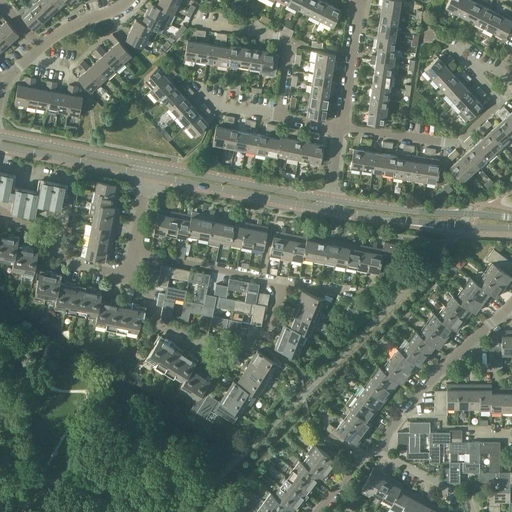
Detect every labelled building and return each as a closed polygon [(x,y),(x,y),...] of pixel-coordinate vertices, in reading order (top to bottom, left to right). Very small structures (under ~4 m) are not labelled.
[(52,0),(38,0),(38,1),(50,15),(59,7),(52,0)] [(178,4),(170,0),(159,0),(157,5),(167,11),(173,14),(178,4)] [(288,0),(287,4),(298,9),(302,0),(288,0)] [(317,0),(302,0),(298,9),(310,15),(317,0)] [(329,4),(320,0),(317,0),(310,15),(321,20),(329,4)] [(382,0),(381,10),(399,12),(400,0),(382,0)] [(456,13),(462,0),(449,0),(445,8),(456,13)] [(474,1),(471,0),(462,0),(456,13),(465,18),(474,1)] [(50,15),(38,1),(30,8),(42,22),(50,15)] [(474,1),(465,18),(475,23),(483,6),(474,1)] [(151,2),(147,12),(163,20),(167,11),(157,5),(151,2)] [(329,4),(321,20),(333,26),(341,10),(329,4)] [(483,6),(475,23),(483,27),(484,27),(493,11),(483,6)] [(42,22),(30,8),(21,15),(34,29),(42,22)] [(381,10),(379,22),(397,25),(399,12),(381,10)] [(493,11),(484,27),(485,28),(494,32),(503,16),(493,11)] [(163,20),(147,12),(142,22),(152,28),(158,31),(163,20)] [(511,21),(511,20),(503,16),(494,32),(504,37),(511,21)] [(152,28),(142,22),(136,19),(131,29),(148,37),(152,28)] [(0,26),(0,29),(11,42),(19,34),(7,20),(0,26)] [(379,22),(377,35),(395,37),(397,25),(379,22)] [(11,42),(0,29),(0,46),(2,49),(11,42)] [(148,37),(131,29),(126,39),(143,48),(148,37)] [(110,48),(123,62),(130,55),(132,57),(133,56),(124,47),(112,33),(109,37),(115,44),(110,48)] [(395,37),(377,35),(376,47),(378,48),(393,50),(395,37)] [(196,60),(199,42),(188,40),(185,59),(196,60)] [(209,44),(199,42),(196,60),(206,62),(209,44)] [(220,46),(209,44),(206,62),(217,64),(220,46)] [(123,62),(110,48),(106,52),(99,45),(96,48),(117,72),(118,72),(115,69),(123,62)] [(239,65),(242,47),(231,45),(230,47),(227,66),(228,66),(230,66),(231,68),(235,68),(236,67),(238,67),(239,65)] [(220,46),(217,64),(227,66),(230,47),(220,46)] [(252,48),(242,47),(239,65),(249,67),(252,48)] [(117,72),(96,48),(92,51),(99,58),(94,63),(107,76),(114,70),(117,72)] [(263,50),(252,48),(249,67),(260,69),(263,50)] [(371,55),(371,59),(394,62),(396,50),(393,50),(378,48),(377,55),(371,55)] [(263,50),(260,69),(271,70),(271,69),(276,70),(278,58),(273,57),(274,52),(263,50)] [(315,62),(337,66),(337,61),(334,61),(335,54),(317,51),(315,62)] [(449,63),(453,59),(449,55),(445,58),(449,63)] [(432,78),(446,65),(438,57),(424,70),(432,78)] [(394,62),(371,59),(370,63),(375,64),(374,72),(392,75),(394,62)] [(83,60),(80,63),(101,86),(102,86),(99,83),(107,76),(94,63),(90,67),(83,60)] [(337,66),(315,62),(313,73),(331,76),(332,70),(336,70),(337,66)] [(101,86),(80,63),(76,66),(83,73),(78,77),(89,90),(90,91),(98,84),(101,87),(101,86)] [(446,65),(432,78),(440,86),(453,73),(446,65)] [(153,88),(166,76),(157,66),(144,78),(153,88)] [(392,75),(374,72),(373,85),(390,87),(392,75)] [(330,82),(331,76),(313,73),(312,84),(330,87),(333,87),(334,83),(330,82)] [(453,73),(440,86),(447,94),(461,81),(453,73)] [(25,108),(31,77),(26,76),(25,85),(18,84),(14,102),(25,104),(24,108),(25,108)] [(166,76),(153,88),(150,91),(158,100),(161,98),(175,86),(166,76)] [(31,77),(25,108),(26,108),(26,105),(36,107),(40,88),(34,87),(36,78),(31,77)] [(40,88),(36,107),(46,108),(45,112),(46,112),(52,81),(48,80),(46,89),(40,88)] [(57,82),(52,81),(46,112),(47,112),(47,109),(57,111),(61,92),(55,91),(57,82)] [(468,89),(461,81),(447,94),(454,102),(468,89)] [(67,94),(61,92),(57,111),(67,113),(67,116),(73,85),(69,84),(67,94)] [(332,92),(333,87),(330,87),(312,84),(310,94),(328,97),(329,91),(332,92)] [(78,86),(73,85),(67,116),(68,116),(69,113),(79,115),(83,97),(76,95),(78,86)] [(373,85),(371,97),(389,100),(390,87),(373,85)] [(170,107),(183,95),(175,86),(161,98),(170,107)] [(475,97),(468,89),(454,102),(462,110),(475,97)] [(310,94),(308,105),(326,108),(327,103),(328,97),(310,94)] [(178,116),(191,105),(183,95),(170,107),(178,116)] [(389,100),(371,97),(369,110),(387,112),(389,100)] [(483,105),(475,97),(462,110),(469,118),(483,105)] [(191,105),(178,116),(186,126),(200,114),(191,105)] [(326,108),(308,105),(306,116),(325,119),(326,108)] [(387,112),(369,110),(367,123),(385,125),(387,112)] [(200,114),(186,126),(195,135),(208,124),(200,114)] [(511,135),(511,123),(506,116),(498,124),(510,137),(511,135)] [(510,137),(498,124),(490,131),(502,145),(510,137)] [(224,146),(227,128),(216,126),(213,144),(224,146)] [(238,130),(227,128),(224,146),(234,149),(238,130)] [(248,132),(238,130),(234,149),(245,151),(248,132)] [(490,131),(482,138),(494,152),(502,145),(490,131)] [(248,132),(245,151),(255,153),(259,134),(248,132)] [(270,136),(259,134),(255,153),(266,155),(270,136)] [(270,136),(266,155),(277,157),(277,154),(280,138),(270,136)] [(280,136),(280,138),(277,154),(288,156),(291,138),(280,136)] [(302,140),(291,138),(288,156),(298,159),(302,140)] [(482,138),(474,145),(486,159),(494,152),(482,138)] [(312,142),(302,140),(298,159),(309,161),(312,142)] [(324,144),(312,142),(309,161),(320,163),(324,144)] [(474,145),(466,153),(478,166),(486,159),(474,145)] [(362,169),(364,150),(353,149),(350,167),(362,169)] [(375,152),(364,150),(362,169),(372,171),(375,152)] [(386,154),(375,152),(372,171),(383,172),(386,154)] [(397,155),(393,174),(393,176),(404,178),(408,155),(397,153),(397,155)] [(466,153),(458,160),(470,174),(478,166),(466,153)] [(397,155),(386,154),(383,172),(393,174),(397,155)] [(418,156),(408,155),(404,178),(415,180),(418,156)] [(418,156),(415,180),(425,181),(429,158),(418,156)] [(429,158),(425,181),(437,183),(439,170),(440,160),(429,158)] [(470,174),(458,160),(449,167),(462,181),(470,174)] [(0,197),(9,199),(9,198),(13,199),(11,211),(35,216),(37,204),(61,209),(66,185),(41,180),(39,192),(16,187),(15,188),(11,187),(13,174),(0,171),(0,197)] [(95,192),(119,196),(121,185),(97,181),(95,192)] [(116,207),(119,196),(95,192),(93,202),(116,207)] [(116,207),(96,203),(94,215),(117,219),(120,208),(116,207)] [(165,234),(170,210),(158,208),(154,232),(165,234)] [(180,212),(170,210),(165,234),(175,236),(180,212)] [(191,215),(187,235),(198,237),(203,214),(192,211),(191,215)] [(180,212),(175,236),(187,238),(187,235),(191,215),(180,212)] [(203,214),(198,237),(209,239),(214,216),(203,214)] [(117,219),(94,215),(92,225),(115,230),(117,219)] [(214,216),(209,239),(220,241),(224,218),(214,216)] [(235,220),(224,218),(220,241),(231,243),(235,220)] [(246,222),(235,220),(231,243),(241,245),(246,222)] [(246,222),(241,245),(252,247),(257,224),(246,222)] [(268,226),(257,224),(252,247),(263,250),(268,226)] [(92,225),(90,236),(113,240),(115,230),(92,225)] [(280,257),(285,233),(274,231),(269,254),(280,257)] [(0,262),(3,263),(9,233),(3,232),(3,233),(0,232),(0,262)] [(13,265),(19,237),(14,236),(14,234),(9,233),(3,263),(13,265)] [(296,235),(285,233),(280,257),(291,259),(296,235)] [(307,234),(307,237),(303,257),(314,260),(319,236),(307,234)] [(307,237),(296,235),(291,259),(302,261),(303,257),(307,237)] [(90,236),(88,246),(111,251),(113,240),(90,236)] [(319,236),(314,260),(325,262),(329,238),(319,236)] [(22,275),(29,240),(19,238),(19,237),(13,265),(12,273),(22,275)] [(329,238),(325,262),(335,264),(340,241),(329,238)] [(29,240),(22,275),(34,277),(41,242),(29,240)] [(340,241),(335,264),(346,266),(351,243),(340,241)] [(383,249),(380,265),(391,267),(396,244),(384,241),(383,249)] [(351,243),(346,266),(357,268),(361,245),(351,243)] [(372,247),(361,245),(357,268),(367,270),(372,247)] [(111,251),(88,246),(86,257),(109,262),(111,251)] [(379,272),(383,249),(372,247),(367,270),(379,272)] [(493,263),(485,273),(503,286),(511,276),(506,272),(511,264),(511,262),(494,249),(487,258),(493,263)] [(188,280),(190,270),(160,264),(159,270),(153,269),(151,281),(157,282),(156,284),(166,286),(167,286),(169,277),(188,280)] [(45,300),(51,270),(45,269),(44,270),(40,269),(38,278),(34,298),(45,300)] [(51,270),(45,300),(55,302),(56,300),(60,281),(61,273),(57,272),(57,271),(51,270)] [(185,299),(184,300),(181,316),(180,320),(188,321),(190,311),(193,312),(202,314),(206,294),(210,274),(190,270),(188,280),(197,282),(194,301),(185,299)] [(503,286),(485,273),(478,282),(489,292),(495,297),(503,286)] [(489,292),(478,282),(471,277),(463,287),(482,302),(489,292)] [(228,286),(227,288),(247,292),(245,301),(261,304),(263,293),(257,292),(259,284),(229,278),(228,286)] [(56,300),(55,302),(53,310),(65,312),(71,282),(65,281),(64,282),(60,281),(56,300)] [(71,282),(65,312),(75,314),(81,285),(76,285),(77,283),(71,282)] [(216,284),(214,295),(220,297),(222,285),(216,284)] [(81,285),(75,314),(86,316),(92,286),(86,285),(86,286),(81,285)] [(92,286),(86,316),(96,318),(100,300),(101,298),(103,290),(98,289),(98,287),(92,286)] [(187,290),(167,286),(166,286),(165,294),(159,293),(156,305),(162,306),(160,316),(170,318),(174,298),(184,300),(185,299),(187,290)] [(463,287),(455,297),(459,300),(471,310),(474,312),(482,302),(463,287)] [(301,290),(296,301),(319,310),(323,298),(301,290)] [(240,300),(235,299),(233,310),(253,313),(251,323),(261,325),(262,319),(263,313),(265,306),(267,306),(269,294),(263,293),(261,304),(245,301),(240,300)] [(214,295),(206,294),(202,314),(211,316),(211,315),(212,315),(214,306),(233,310),(235,299),(225,298),(220,297),(214,295)] [(455,297),(453,295),(445,305),(464,319),(471,310),(459,300),(455,297)] [(100,300),(96,318),(94,327),(105,329),(111,298),(106,297),(105,298),(101,298),(100,300)] [(111,298),(105,329),(116,331),(122,302),(117,301),(118,300),(111,298)] [(127,303),(122,302),(116,331),(127,333),(133,303),(127,301),(127,303)] [(319,310),(296,301),(292,313),(314,322),(319,310)] [(139,304),(133,303),(127,333),(137,335),(140,317),(143,318),(145,309),(138,308),(139,304)] [(464,319),(445,305),(437,314),(453,327),(456,330),(464,319)] [(453,327),(437,314),(433,312),(426,322),(446,337),(453,327)] [(314,322),(292,313),(287,325),(309,334),(314,322)] [(211,315),(211,316),(209,325),(229,329),(227,339),(237,341),(238,339),(244,340),(246,328),(240,327),(241,321),(212,315),(211,315)] [(426,322),(418,332),(435,344),(438,347),(446,337),(426,322)] [(309,334),(287,325),(283,323),(279,335),(301,343),(305,333),(309,335),(309,334)] [(435,344),(418,332),(416,330),(408,339),(428,354),(435,344)] [(511,354),(511,330),(502,330),(502,342),(502,349),(502,354),(511,354)] [(294,360),(301,343),(279,335),(274,347),(288,353),(286,357),(288,358),(288,359),(294,362),(294,360)] [(420,365),(428,354),(408,339),(402,335),(394,345),(397,347),(417,362),(420,365)] [(154,366),(170,340),(165,337),(163,340),(156,336),(152,344),(154,345),(145,360),(154,366)] [(175,343),(170,340),(154,366),(163,372),(178,349),(173,347),(175,343)] [(397,347),(390,358),(409,372),(417,362),(397,347)] [(181,352),(178,349),(163,372),(172,378),(189,352),(183,348),(181,352)] [(250,361),(269,373),(276,362),(279,364),(281,361),(274,356),(272,360),(257,350),(250,361)] [(194,355),(189,352),(172,378),(181,383),(192,368),(198,358),(193,356),(194,355)] [(409,372),(390,358),(382,368),(398,381),(401,383),(409,372)] [(250,361),(243,372),(262,384),(269,373),(250,361)] [(398,381),(382,368),(379,366),(371,375),(391,390),(398,381)] [(192,368),(181,383),(177,390),(186,396),(203,370),(198,367),(195,370),(192,368)] [(203,370),(186,396),(195,401),(196,401),(201,393),(202,392),(212,376),(208,374),(208,373),(203,370)] [(262,384),(243,372),(237,382),(252,393),(255,395),(262,384)] [(391,390),(371,375),(364,385),(383,400),(391,390)] [(233,380),(226,391),(246,403),(249,405),(255,395),(252,393),(237,382),(233,380)] [(446,384),(446,390),(447,390),(447,396),(447,402),(447,407),(458,407),(458,384),(446,384)] [(458,384),(458,407),(469,407),(469,384),(458,384)] [(480,407),(480,384),(469,384),(469,407),(480,407)] [(491,384),(480,384),(480,407),(491,408),(491,387),(491,384)] [(364,385),(356,395),(375,410),(383,400),(364,385)] [(491,387),(491,408),(490,411),(502,411),(502,387),(491,387)] [(511,387),(502,387),(502,411),(511,410),(511,387)] [(226,391),(220,401),(219,402),(239,414),(246,403),(226,391)] [(196,401),(195,401),(190,410),(195,414),(197,412),(206,417),(211,409),(233,423),(234,422),(240,426),(242,422),(236,418),(239,414),(219,402),(220,401),(210,395),(208,394),(207,395),(202,392),(201,393),(196,401)] [(375,410),(356,395),(348,406),(352,409),(368,420),(375,410)] [(368,420),(352,409),(345,419),(363,433),(371,423),(368,420)] [(363,433),(345,419),(337,429),(330,423),(325,429),(342,441),(346,436),(356,443),(363,433)] [(429,432),(430,431),(430,422),(409,422),(409,432),(409,438),(410,444),(410,450),(410,452),(417,452),(419,452),(419,432),(429,432)] [(409,450),(406,450),(406,458),(429,458),(429,462),(440,462),(440,442),(449,442),(449,436),(449,432),(449,431),(430,431),(429,432),(429,451),(419,452),(417,452),(410,452),(410,450),(409,450)] [(449,442),(449,452),(469,452),(469,461),(480,461),(479,452),(479,442),(462,442),(462,436),(449,436),(449,442)] [(500,442),(479,442),(479,452),(489,452),(489,471),(489,472),(500,472),(500,442)] [(330,456),(315,445),(309,453),(331,470),(334,465),(331,463),(334,459),(338,461),(339,459),(332,454),(330,456)] [(331,470),(309,453),(303,462),(320,476),(323,478),(326,474),(327,475),(331,470)] [(320,476),(303,462),(300,459),(293,468),(315,485),(318,480),(317,479),(320,476)] [(480,461),(469,461),(458,461),(450,461),(449,462),(449,468),(443,468),(443,480),(449,480),(449,482),(460,482),(460,472),(479,472),(480,471),(480,461)] [(366,464),(361,471),(365,474),(370,468),(366,464)] [(315,485),(293,468),(290,467),(284,475),(307,493),(310,489),(311,490),(315,485)] [(372,493),(384,473),(373,467),(362,488),(372,493)] [(479,481),(473,481),(473,494),(480,494),(480,482),(499,482),(499,491),(510,492),(510,482),(510,472),(500,472),(489,472),(489,471),(480,471),(479,472),(479,481)] [(393,478),(384,473),(372,493),(382,498),(393,478)] [(307,493),(284,475),(278,484),(280,486),(302,502),(305,498),(304,497),(307,493)] [(391,503),(401,486),(403,483),(393,478),(382,498),(391,503)] [(302,502),(280,486),(274,494),(291,508),(294,511),(297,507),(298,507),(302,502)] [(400,511),(411,491),(401,486),(391,503),(390,506),(400,511)] [(412,511),(421,496),(411,491),(400,511),(412,511)] [(510,492),(499,491),(489,491),(489,511),(499,511),(499,502),(509,502),(510,501),(510,492)] [(291,508),(274,494),(271,492),(264,501),(278,511),(288,511),(291,508)] [(421,496),(412,511),(424,511),(430,501),(421,496)] [(278,511),(264,501),(257,510),(260,511),(278,511)] [(437,511),(440,506),(430,501),(424,511),(437,511)]
